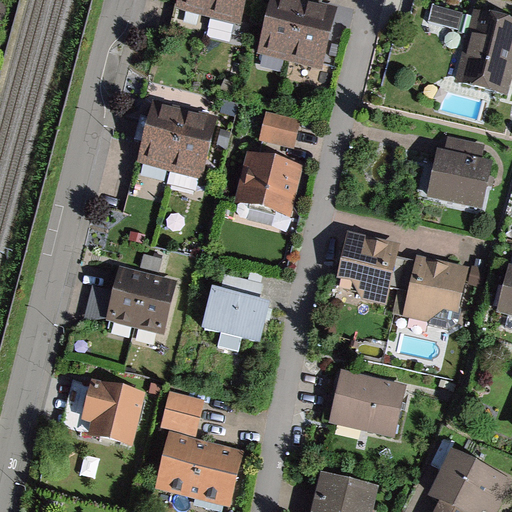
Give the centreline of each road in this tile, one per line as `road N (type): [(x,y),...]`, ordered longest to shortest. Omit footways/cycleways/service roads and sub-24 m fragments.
road 1 (residential): [(263,511),(369,0)]
road 2 (residential): [(0,470),(121,0)]
